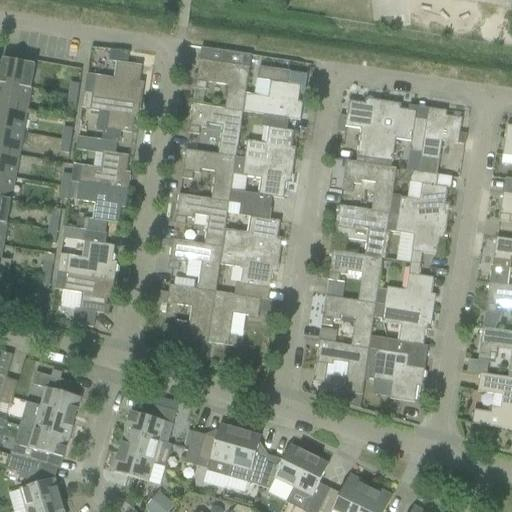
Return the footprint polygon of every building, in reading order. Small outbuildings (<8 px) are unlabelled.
[(199,61),(195,90),(206,91),(207,84),(228,87),(224,111),(242,114),(243,113),(245,95),(249,68),(251,56),(227,52),(225,65),(199,61)] [(2,60),(0,70),(0,83),(31,89),(35,66),(2,60)] [(86,75),(83,93),(141,102),(144,84),(139,83),(142,67),(116,63),(114,80),(86,75)] [(245,95),(243,113),(263,117),(288,120),(300,122),(303,104),(298,103),(300,87),(288,85),(289,73),(259,69),(257,81),(270,83),(268,99),(245,95)] [(0,106),(27,111),(31,89),(0,83),(0,106)] [(77,97),(78,85),(70,84),(68,96),(77,97)] [(83,93),(81,109),(90,110),(89,112),(99,114),(96,129),(96,132),(102,133),(101,142),(117,144),(118,133),(131,135),(134,119),(139,119),(141,102),(83,93)] [(75,110),(77,97),(68,96),(66,109),(75,110)] [(348,103),(345,128),(361,131),(357,158),(356,164),(373,167),(383,103),(365,100),(365,105),(348,103)] [(383,103),(373,167),(391,169),(392,163),(396,140),(411,143),(410,152),(421,153),(426,122),(415,120),(416,113),(400,110),(401,106),(383,103)] [(0,130),(23,134),(27,111),(0,106),(0,130)] [(192,106),(188,135),(199,137),(200,129),(207,130),(207,126),(222,128),(218,156),(217,156),(236,159),(237,152),(242,114),(224,111),(192,106)] [(421,159),(418,174),(423,174),(437,176),(442,143),(458,145),(462,120),(446,117),(446,113),(428,110),(426,122),(421,153),(421,159)] [(245,153),(244,160),(293,167),(296,150),(291,149),(293,133),(286,132),(288,120),(263,117),(262,128),(268,129),(266,145),(247,142),(245,153)] [(511,127),(507,127),(502,157),(511,158),(511,180),(505,180),(503,194),(511,195),(511,127)] [(70,142),(72,130),(63,128),(61,141),(70,142)] [(0,153),(19,157),(23,134),(0,130),(0,153)] [(68,155),(70,142),(61,141),(59,154),(68,155)] [(186,151),(181,180),(192,182),(193,174),(200,175),(200,171),(215,173),(211,201),(211,202),(229,204),(231,191),(234,169),(236,159),(217,156),(218,156),(186,151)] [(0,176),(15,180),(19,157),(0,153),(0,176)] [(71,176),(70,184),(128,192),(130,174),(126,174),(128,157),(115,155),(103,154),(102,155),(100,170),(81,167),(73,166),(72,176),(71,176)] [(231,191),(229,204),(240,205),(267,209),(269,198),(283,200),(286,184),(291,185),(293,167),(244,160),(243,170),(241,177),(260,180),(258,196),(231,191)] [(346,162),(341,192),(352,193),(353,186),(360,187),(361,183),(375,185),(371,212),(371,213),(389,216),(389,215),(392,198),(396,170),(391,169),(373,167),(356,164),(346,162)] [(392,198),(389,215),(398,217),(446,224),(449,206),(444,205),(447,189),(436,188),(438,176),(437,176),(423,174),(418,174),(411,173),(409,184),(421,185),(419,202),(407,200),(400,199),(392,198)] [(70,184),(71,176),(62,175),(61,186),(70,188),(70,184)] [(0,200),(11,202),(15,180),(0,176),(0,200)] [(70,188),(68,199),(76,201),(76,202),(95,205),(92,221),(88,221),(86,232),(92,233),(104,234),(105,235),(107,223),(118,225),(120,209),(125,209),(128,192),(70,184),(70,188)] [(68,199),(70,188),(61,186),(59,198),(68,199)] [(511,195),(503,194),(498,223),(509,225),(510,217),(511,217),(511,195)] [(179,196),(174,225),(185,227),(186,219),(193,220),(194,216),(208,218),(204,246),(204,247),(222,249),(225,231),(227,215),(229,204),(211,202),(211,201),(179,196)] [(0,223),(7,225),(11,202),(0,200),(0,223)] [(225,231),(222,249),(280,257),(282,240),(277,239),(280,223),(265,221),(267,209),(240,205),(238,217),(250,219),(247,235),(225,231)] [(339,207),(335,237),(345,238),(346,231),(353,232),(354,228),(368,230),(364,258),(382,261),(387,233),(389,216),(371,213),(371,212),(339,207)] [(389,216),(387,233),(400,235),(414,237),(410,264),(420,266),(422,255),(437,257),(439,241),(444,241),(446,224),(398,217),(389,215),(389,216)] [(56,233),(58,220),(50,219),(48,231),(56,233)] [(55,245),(56,233),(48,231),(46,244),(55,245)] [(60,256),(57,274),(65,275),(114,282),(117,265),(112,264),(114,248),(102,246),(104,234),(92,233),(90,244),(89,244),(87,260),(68,257),(60,256)] [(511,241),(496,239),(489,284),(507,287),(511,259),(511,241)] [(172,241),(168,270),(178,272),(179,264),(186,265),(187,261),(201,263),(197,291),(197,292),(215,294),(217,283),(220,266),(222,249),(204,247),(204,246),(172,241)] [(222,249),(220,266),(242,270),(240,286),(236,285),(234,297),(247,299),(248,287),(270,291),(272,274),(277,275),(280,257),(222,249)] [(332,253),(328,282),(338,283),(340,276),(346,277),(347,273),(361,275),(357,303),(376,306),(378,290),(382,261),(364,258),(332,253)] [(50,278),(51,265),(43,264),(41,277),(50,278)] [(378,290),(376,306),(384,307),(433,314),(436,296),(431,296),(433,279),(418,277),(420,266),(410,264),(406,292),(387,289),(386,291),(378,290)] [(57,274),(55,291),(63,292),(60,308),(74,311),(72,324),(93,330),(95,314),(104,315),(107,299),(111,300),(114,282),(65,275),(57,274)] [(48,291),(50,278),(41,277),(39,289),(48,291)] [(489,284),(485,313),(495,315),(497,307),(511,309),(511,287),(507,287),(489,284)] [(163,326),(162,337),(207,344),(215,294),(197,292),(197,291),(169,287),(166,305),(191,309),(189,324),(175,322),(174,328),(163,326)] [(215,294),(207,344),(209,344),(236,348),(237,338),(230,336),(233,315),(258,319),(261,301),(247,299),(234,297),(215,294)] [(325,298),(321,327),(332,328),(333,321),(339,322),(340,318),(355,320),(351,348),(350,348),(369,351),(369,350),(373,320),(376,306),(357,303),(325,298)] [(376,306),(373,320),(382,321),(381,324),(401,327),(398,342),(384,340),(382,352),(408,356),(410,345),(423,347),(426,331),(430,332),(433,314),(384,307),(376,306)] [(511,333),(482,329),(478,358),(489,360),(490,352),(497,353),(497,349),(511,351),(508,379),(508,380),(511,380),(511,333)] [(319,343),(312,383),(323,384),(326,366),(333,367),(333,363),(348,365),(342,405),(360,410),(364,380),(369,351),(350,348),(351,348),(319,343)] [(369,351),(364,380),(373,381),(392,384),(389,400),(414,404),(417,388),(422,389),(424,370),(407,368),(408,356),(382,352),(377,352),(369,350),(369,351)] [(70,384),(52,378),(36,374),(32,386),(45,390),(40,410),(74,420),(80,399),(67,395),(70,384)] [(474,411),(472,425),(489,428),(511,431),(511,380),(508,380),(508,379),(480,375),(477,393),(502,397),(500,410),(491,409),(491,414),(474,411)] [(18,383),(6,380),(0,400),(0,403),(11,406),(18,383)] [(167,444),(172,426),(176,413),(147,405),(143,417),(130,414),(124,434),(159,444),(160,442),(167,444)] [(69,439),(74,420),(40,410),(34,429),(69,439)] [(227,479),(240,432),(220,426),(216,440),(204,436),(196,467),(208,471),(208,473),(227,479)] [(63,459),(69,439),(34,429),(28,449),(21,447),(13,445),(10,457),(41,466),(46,467),(50,456),(63,459)] [(260,438),(240,432),(227,479),(246,484),(259,487),(267,457),(256,453),(260,438)] [(196,467),(204,436),(193,433),(184,464),(196,467)] [(171,446),(167,445),(167,444),(160,442),(159,444),(124,434),(119,453),(153,463),(165,467),(171,446)] [(267,457),(259,487),(270,490),(274,481),(292,490),(309,457),(290,447),(283,461),(267,457)] [(148,484),(153,464),(153,463),(119,453),(113,474),(148,484)] [(41,466),(17,459),(10,457),(6,470),(37,479),(41,466)] [(328,466),(309,457),(292,490),(289,497),(289,496),(285,503),(302,511),(318,511),(329,490),(318,485),(328,466)] [(333,511),(358,511),(369,490),(363,487),(364,484),(350,477),(340,495),(329,490),(318,511),(332,511),(333,511)] [(54,480),(35,486),(19,490),(25,511),(60,501),(54,480)] [(376,493),(369,490),(358,511),(384,511),(392,497),(377,490),(376,493)] [(145,509),(147,511),(167,511),(173,506),(159,493),(145,509)] [(63,511),(60,501),(25,511),(63,511)]
